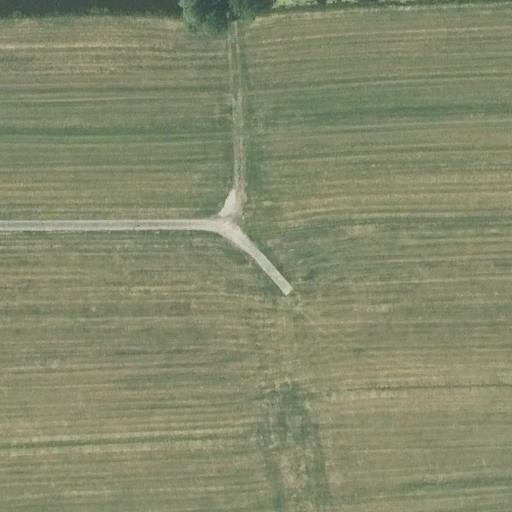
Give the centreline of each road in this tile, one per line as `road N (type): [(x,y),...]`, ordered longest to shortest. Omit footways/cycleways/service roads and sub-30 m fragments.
road 1 (track): [(291,292),(222,226),(0,226)]
road 2 (track): [(222,226),(239,199),(242,111),(231,0)]
